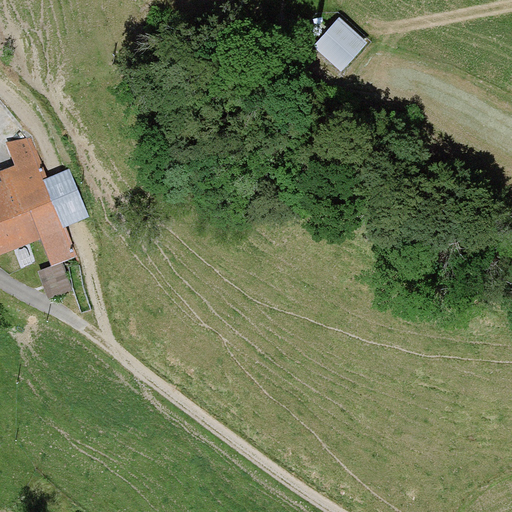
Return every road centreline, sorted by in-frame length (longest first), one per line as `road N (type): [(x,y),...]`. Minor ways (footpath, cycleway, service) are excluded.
road 1 (track): [(345,511),(0,279)]
road 2 (track): [(511,7),(381,30),(361,16)]
